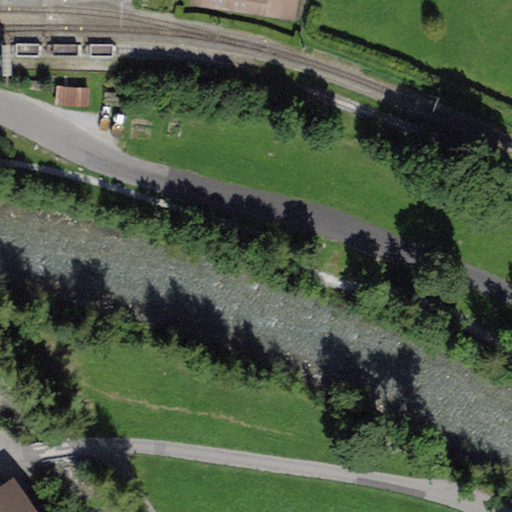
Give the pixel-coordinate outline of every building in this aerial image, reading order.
[(316,270),(344,281),(356,252),(327,241),(316,270)] [(403,266),(395,285),(423,296),(431,277),(403,266)] [(511,309),(453,284),(443,308),(507,336),(511,325),(511,309)] [(442,316),(420,307),(417,314),(439,323),(442,316)] [(0,511),(25,511),(11,492),(0,499),(0,511)]
